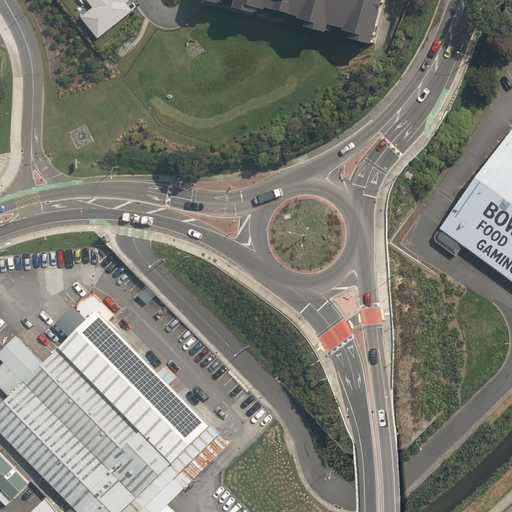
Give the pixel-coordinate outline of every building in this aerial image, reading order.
[(89,0),(93,5),(81,14),(98,36),(133,9),(127,1),(127,0),(89,0)] [(214,0),(225,3),(225,0),(241,0),(240,6),(260,11),(262,6),(270,8),(271,6),(303,14),(302,17),(311,19),(310,25),(331,31),(333,23),(349,27),(349,29),(356,31),(355,37),(376,42),(386,0),(214,0)] [(239,36),(223,30),(221,35),(218,33),(209,54),(228,62),(239,36)] [(174,34),(156,77),(183,89),(182,91),(192,95),(203,70),(194,66),(202,46),(174,34)] [(511,280),(511,131),(441,228),(443,229),(435,239),(457,256),(465,246),(511,280)] [(0,407),(0,429),(80,511),(165,511),(164,510),(185,490),(188,493),(198,483),(194,479),(230,444),(171,383),(177,378),(167,367),(160,373),(109,320),(114,315),(93,294),(78,309),(75,306),(58,323),(72,337),(44,363),(17,336),(0,352),(0,357),(5,363),(0,367),(0,386),(11,397),(0,407)] [(0,483),(4,488),(0,492),(0,498),(8,506),(31,483),(0,452),(0,483)] [(62,511),(49,498),(34,511),(62,511)]
